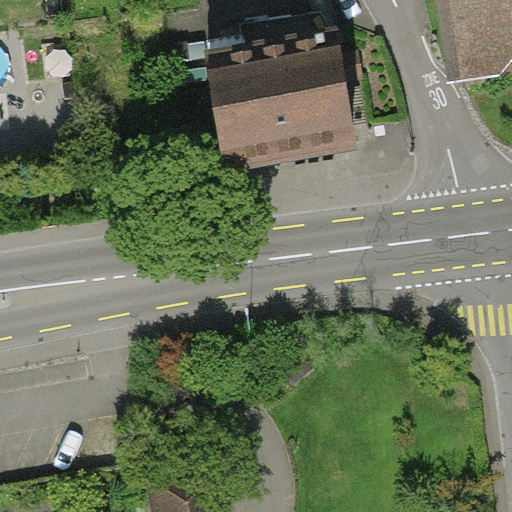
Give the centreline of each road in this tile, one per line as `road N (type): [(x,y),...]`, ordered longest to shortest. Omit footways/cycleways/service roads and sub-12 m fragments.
road 1 (primary): [(0,302),(488,234)]
road 2 (residential): [(488,234),(460,194),(395,0)]
